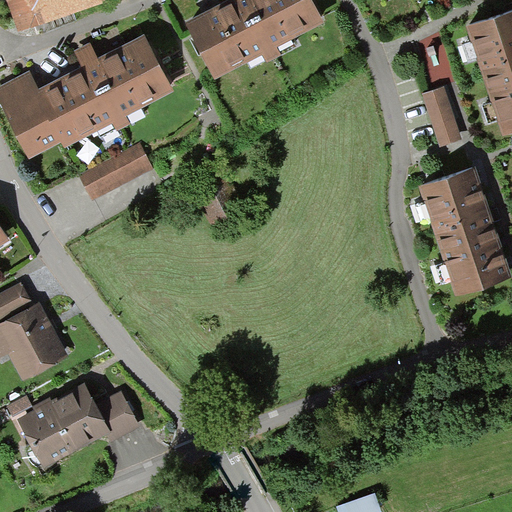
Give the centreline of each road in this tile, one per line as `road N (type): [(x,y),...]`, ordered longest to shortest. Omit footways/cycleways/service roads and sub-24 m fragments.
road 1 (residential): [(0,161),(60,263),(130,355),(214,443)]
road 2 (unclassified): [(214,443),(418,362),(511,338)]
road 3 (residential): [(55,511),(214,443)]
